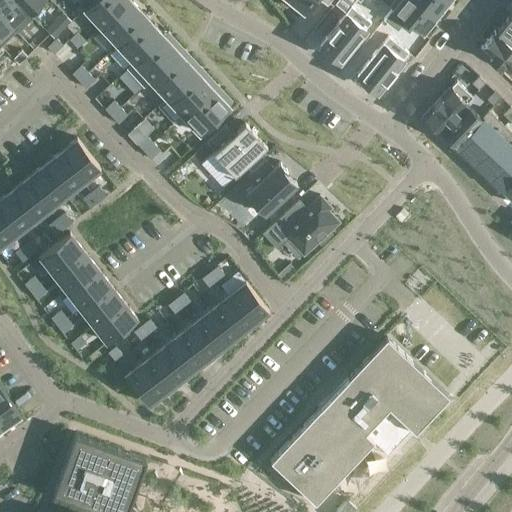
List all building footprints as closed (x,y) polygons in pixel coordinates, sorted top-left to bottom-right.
[(16,0),(0,0),(0,14),(14,29),(17,32),(32,16),(28,12),(16,0)] [(16,0),(28,12),(40,0),(16,0)] [(92,0),(84,8),(101,26),(128,0),(92,0)] [(132,0),(128,0),(101,26),(117,44),(147,16),(132,0)] [(289,0),(303,11),(311,0),(321,0),(327,4),(330,0),(289,0)] [(391,0),(388,5),(392,8),(414,26),(422,32),(436,14),(417,0),(391,0)] [(417,0),(436,14),(447,0),(417,0)] [(345,11),(319,43),(340,59),(365,28),(371,21),(351,4),(345,11)] [(392,8),(383,19),(384,19),(385,18),(397,27),(399,25),(408,33),(414,26),(392,8)] [(55,19),(63,28),(72,19),(63,11),(55,19)] [(0,14),(0,42),(14,29),(0,14)] [(511,15),(510,14),(496,31),(511,43),(511,15)] [(147,16),(117,44),(133,61),(163,33),(147,16)] [(494,29),(480,47),(490,55),(489,56),(500,64),(500,63),(511,72),(511,43),(496,31),(494,29)] [(163,33),(133,61),(150,79),(180,51),(163,33)] [(383,41),(357,73),(377,90),(403,58),(408,51),(388,35),(383,41)] [(48,43),(54,51),(62,44),(56,36),(48,43)] [(21,49),(12,58),(18,63),(27,55),(21,49)] [(180,51),(150,79),(166,96),(196,69),(180,51)] [(81,64),(72,72),(79,79),(87,71),(81,64)] [(196,69),(166,96),(182,114),(212,86),(196,69)] [(87,71),(79,79),(85,87),(94,78),(87,71)] [(479,76),(474,82),(479,87),(485,81),(479,76)] [(453,82),(423,114),(439,130),(469,98),(453,82)] [(212,86),(182,114),(199,132),(229,105),(212,86)] [(494,90),(486,98),(493,104),(500,96),(494,90)] [(113,99),(104,107),(111,114),(120,106),(113,99)] [(466,101),(439,130),(455,145),(482,116),(481,116),(466,101)] [(511,106),(510,105),(503,113),(509,119),(511,115),(511,106)] [(120,106),(111,114),(118,122),(127,114),(120,106)] [(482,116),(455,145),(471,159),(504,124),(488,110),(487,109),(481,116),(482,116)] [(225,124),(206,141),(214,150),(213,151),(234,175),(267,145),(245,122),(233,133),(225,124)] [(511,132),(504,124),(471,159),(487,174),(511,147),(511,132)] [(146,134),(137,142),(144,150),(153,141),(146,134)] [(77,136),(59,150),(83,180),(100,167),(77,136)] [(153,141),(144,150),(151,157),(159,149),(153,141)] [(511,147),(487,174),(502,189),(511,178),(511,147)] [(59,150),(42,163),(66,194),(83,180),(59,150)] [(254,184),(245,192),(264,213),(297,182),(286,171),(287,169),(279,160),(273,166),(265,158),(246,175),(254,184)] [(42,163),(25,177),(48,207),(66,194),(42,163)] [(25,177),(8,190),(31,220),(48,207),(25,177)] [(511,178),(502,189),(511,198),(511,178)] [(98,184),(90,191),(98,200),(106,194),(98,184)] [(8,190),(0,196),(0,214),(14,233),(31,220),(8,190)] [(90,191),(83,197),(90,206),(98,200),(90,191)] [(298,197),(262,231),(277,247),(288,237),(303,253),(317,240),(320,243),(332,232),(329,229),(339,220),(328,208),(331,206),(320,194),(307,206),(298,197)] [(64,211),(56,217),(64,227),(72,220),(64,211)] [(0,214),(0,244),(14,233),(0,214)] [(56,217),(49,223),(56,233),(64,227),(56,217)] [(70,231),(39,254),(53,272),(84,249),(70,231)] [(31,238),(23,244),(30,254),(38,247),(31,238)] [(23,244),(15,250),(22,260),(30,254),(23,244)] [(84,249),(53,272),(67,289),(97,266),(84,249)] [(279,272),(284,277),(296,267),(291,261),(279,272)] [(218,264),(210,270),(217,279),(225,273),(218,264)] [(97,266),(67,289),(80,306),(110,283),(97,266)] [(210,270),(202,276),(209,286),(217,279),(210,270)] [(34,275),(24,282),(30,290),(40,283),(34,275)] [(245,279),(227,293),(251,323),(269,309),(245,279)] [(40,283),(30,290),(37,298),(46,290),(40,283)] [(110,283),(80,306),(93,323),(123,300),(110,283)] [(183,290),(176,297),(183,306),(191,300),(183,290)] [(227,293),(210,306),(234,336),(251,323),(227,293)] [(176,297),(168,303),(175,312),(183,306),(176,297)] [(123,300),(93,323),(107,341),(137,318),(123,300)] [(210,306),(193,319),(217,350),(234,336),(210,306)] [(60,309),(51,316),(57,324),(66,317),(60,309)] [(66,317),(57,324),(63,332),(73,325),(66,317)] [(149,317),(142,323),(149,333),(157,326),(149,317)] [(193,319),(176,333),(200,363),(217,350),(193,319)] [(142,323),(134,329),(141,339),(149,333),(142,323)] [(176,333),(159,346),(183,376),(200,363),(176,333)] [(80,334),(70,341),(76,349),(86,342),(80,334)] [(386,335),(270,459),(315,501),(374,439),(365,431),(388,406),(415,430),(449,394),(386,335)] [(116,344),(108,351),(115,360),(123,354),(116,344)] [(159,346),(142,359),(166,389),(183,376),(159,346)] [(142,359),(124,373),(148,403),(166,389),(142,359)] [(0,423),(2,426),(20,413),(0,384),(0,423)] [(50,511),(51,511),(50,511),(142,511),(130,502),(146,458),(75,432),(53,492),(80,502),(73,511),(50,511)] [(346,499),(333,511),(350,511),(356,506),(347,498),(346,499)]
